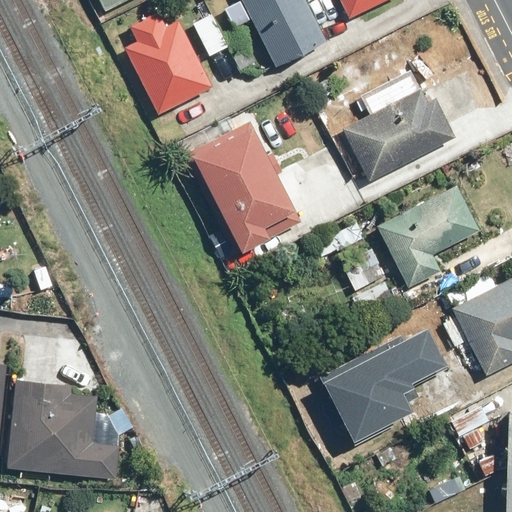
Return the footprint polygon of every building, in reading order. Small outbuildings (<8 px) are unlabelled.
[(103,0),(108,9),(125,0),(103,0)] [(239,0),(226,7),(235,26),(255,16),(280,65),(330,41),(309,0),(239,0)] [(343,0),(352,15),(382,0),(343,0)] [(215,88),(183,20),(170,27),(161,6),(131,21),(141,40),(129,46),(162,114),(215,88)] [(229,44),(213,14),(195,24),(212,54),(229,44)] [(371,115),(346,129),(372,179),(457,135),(432,86),(424,90),(413,69),(361,96),(371,115)] [(203,167),(246,250),(277,235),(273,227),(303,212),(256,118),(190,152),(199,169),(203,167)] [(437,254),(482,231),(458,184),(379,224),(412,287),(445,270),(437,254)] [(398,301),(384,277),(389,274),(372,246),(342,263),(359,292),(350,297),(365,321),(398,301)] [(511,276),(454,305),(487,371),(511,359),(511,276)] [(322,372),(354,437),(411,409),(399,384),(454,357),(434,317),(322,372)] [(20,379),(12,466),(118,476),(121,445),(94,443),(98,395),(71,393),(72,384),(20,379)] [(453,418),(461,434),(463,433),(471,447),(481,442),(473,427),(489,419),(481,403),(453,418)] [(438,501),(467,486),(460,472),(431,487),(438,501)]
